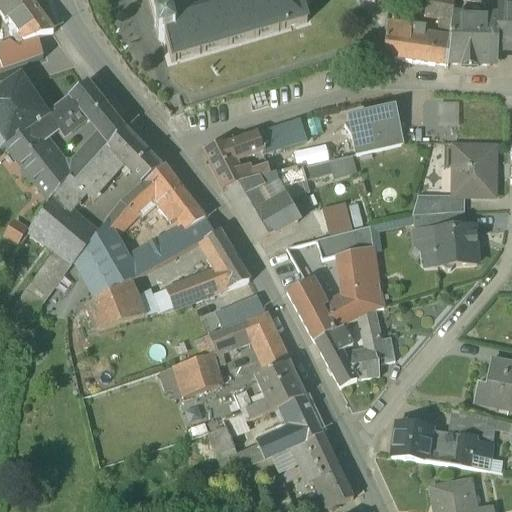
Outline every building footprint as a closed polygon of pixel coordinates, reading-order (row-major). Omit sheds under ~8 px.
[(22,43),(38,39),(53,34),(28,0),(0,0),(0,17),(5,25),(8,23),(22,43)] [(168,0),(157,4),(156,2),(152,3),(159,26),(153,28),(158,43),(164,41),(171,67),(175,66),(175,64),(307,26),(302,10),(310,0),(311,0),(315,1),(315,0),(168,0)] [(400,0),(389,0),(389,7),(400,9),(400,0)] [(455,0),(454,0),(426,0),(423,19),(451,24),(452,20),(454,3),(455,0)] [(511,10),(497,10),(496,21),(499,21),(498,54),(511,54),(511,10)] [(448,45),(445,68),(490,69),(490,58),(497,59),(498,54),(499,21),(496,21),(452,20),(451,24),(450,36),(449,36),(448,45)] [(411,30),(387,27),(383,61),(445,71),(445,68),(448,45),(410,39),(411,30)] [(38,39),(22,43),(21,50),(20,51),(13,46),(6,48),(0,50),(0,74),(4,73),(14,70),(24,66),(42,60),(38,39)] [(0,134),(7,145),(46,117),(25,87),(31,85),(24,66),(14,70),(4,73),(0,74),(0,134)] [(85,85),(50,114),(59,129),(64,135),(86,118),(101,135),(110,146),(124,130),(85,85)] [(394,113),(348,123),(348,125),(344,128),(351,140),(355,158),(377,154),(374,140),(399,134),(394,113)] [(46,117),(30,129),(40,143),(59,129),(50,114),(46,117)] [(299,121),(257,136),(263,153),(261,154),(262,157),(263,157),(306,142),(299,121)] [(30,129),(7,145),(51,202),(53,199),(51,198),(68,180),(69,179),(65,175),(40,143),(30,129)] [(110,146),(74,185),(84,194),(88,197),(90,199),(118,167),(121,171),(124,167),(142,185),(162,169),(124,130),(110,146)] [(399,134),(374,140),(377,154),(402,148),(399,134)] [(110,146),(101,135),(65,175),(69,179),(68,180),(69,181),(70,181),(74,185),(110,146)] [(228,143),(203,152),(223,192),(228,190),(264,179),(268,178),(270,178),(267,167),(240,176),(235,163),(254,156),(261,154),(263,153),(257,136),(229,146),(228,143)] [(495,201),(495,149),(452,150),(453,198),(453,202),(456,202),(464,201),(495,201)] [(302,154),(306,168),(321,164),(317,150),(302,154)] [(310,168),(297,170),(273,177),(278,187),(279,189),(333,175),(329,164),(310,168)] [(142,185),(131,195),(142,207),(151,198),(167,223),(176,217),(186,230),(205,219),(164,168),(142,185)] [(270,178),(268,178),(264,179),(265,188),(278,187),(273,177),(270,178)] [(264,179),(228,190),(259,245),(296,224),(283,201),(270,208),(260,189),(265,188),(264,179)] [(69,181),(54,200),(67,212),(81,198),(84,194),(74,185),(70,181),(69,181)] [(131,195),(121,204),(107,222),(108,223),(116,237),(131,221),(131,217),(142,207),(131,195)] [(453,198),(430,199),(428,218),(463,216),(464,201),(456,202),(453,202),(453,198)] [(54,200),(53,199),(51,202),(32,225),(28,232),(57,253),(73,265),(84,251),(97,236),(67,212),(54,200)] [(354,229),(346,203),(320,211),(328,236),(354,229)] [(428,218),(412,219),(414,237),(431,235),(431,234),(465,231),(463,216),(428,218)] [(186,230),(129,261),(139,279),(206,241),(215,236),(206,221),(205,219),(186,230)] [(116,237),(108,223),(97,236),(84,251),(110,296),(130,284),(139,279),(129,261),(116,237)] [(344,234),(346,251),(371,249),(369,231),(344,234)] [(465,231),(431,234),(431,235),(433,270),(440,269),(446,273),(449,273),(453,268),(475,267),(473,231),(465,231)] [(237,262),(219,233),(215,236),(206,241),(221,270),(188,283),(196,303),(248,284),(237,262)] [(431,235),(414,237),(415,249),(419,256),(420,266),(424,270),(433,270),(431,235)] [(298,270),(330,257),(322,237),(271,258),(283,287),(302,279),(298,270)] [(373,250),(338,258),(342,291),(343,296),(326,306),(320,309),(330,336),(344,329),(352,324),(366,317),(378,313),(384,312),(378,287),(373,250)] [(110,296),(84,251),(73,265),(95,304),(110,296)] [(73,265),(57,253),(50,262),(66,272),(73,265)] [(0,331),(17,344),(66,272),(50,262),(0,326),(0,331)] [(188,283),(177,284),(177,279),(159,288),(158,291),(164,304),(167,312),(196,303),(188,283)] [(326,306),(312,282),(287,295),(314,344),(330,336),(320,309),(326,306)] [(95,304),(89,308),(98,333),(143,319),(130,284),(110,296),(95,304)] [(246,325),(265,317),(256,300),(215,316),(224,334),(246,325)] [(164,304),(157,307),(159,314),(167,312),(164,304)] [(356,336),(360,358),(363,378),(380,376),(379,362),(396,359),(394,345),(385,348),(383,334),(378,313),(366,317),(352,324),(356,336)] [(253,342),(252,343),(255,349),(275,340),(265,317),(246,325),(253,342)] [(253,342),(246,325),(224,334),(208,339),(215,355),(252,343),(253,342)] [(344,329),(330,336),(314,344),(340,392),(363,378),(360,358),(342,360),(340,356),(355,349),(344,329)] [(208,339),(199,343),(205,359),(211,357),(215,355),(208,339)] [(205,359),(164,372),(169,387),(177,384),(182,402),(220,389),(211,357),(205,359)] [(511,368),(491,364),(486,389),(479,387),(475,406),(511,413),(511,368)] [(288,365),(255,380),(266,404),(253,410),(241,415),(242,418),(245,423),(261,417),(278,410),(304,400),(288,365)] [(245,392),(216,402),(218,409),(223,425),(242,418),(241,415),(253,410),(245,392)] [(277,441),(231,463),(232,467),(233,471),(236,477),(270,462),(289,453),(322,438),(304,400),(278,410),(287,432),(275,437),(277,441)] [(223,425),(218,409),(203,415),(211,436),(225,431),(223,425)] [(496,422),(451,412),(448,438),(455,439),(475,441),(474,446),(492,448),(496,422)] [(261,417),(245,423),(248,430),(249,433),(265,427),(261,417)] [(242,418),(223,425),(225,431),(211,436),(209,436),(218,460),(235,452),(229,439),(248,430),(245,423),(242,418)] [(422,423),(409,422),(408,428),(396,426),(391,461),(427,466),(431,435),(431,431),(421,429),(422,423)] [(448,438),(431,435),(427,466),(451,469),(455,439),(448,438)] [(322,438),(289,453),(297,470),(306,488),(315,486),(324,502),(328,511),(330,511),(353,502),(322,438)] [(475,441),(455,439),(451,469),(471,472),(474,446),(475,441)] [(492,448),(474,446),(471,472),(488,474),(492,448)] [(289,453),(270,462),(278,479),(297,470),(289,453)] [(281,481),(267,487),(274,503),(288,497),(281,481)] [(474,511),(469,485),(432,492),(435,511),(474,511)] [(328,511),(324,502),(316,499),(304,504),(307,511),(328,511)]
